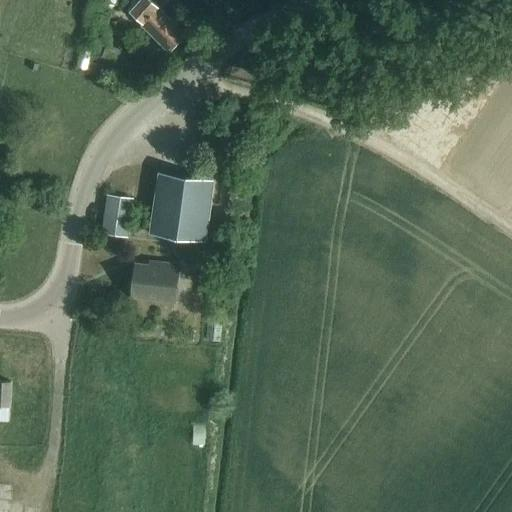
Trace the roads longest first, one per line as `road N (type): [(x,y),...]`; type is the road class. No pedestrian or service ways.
road 1 (tertiary): [(60,322),(77,218),(108,141),(192,70),(320,0)]
road 2 (track): [(192,70),(226,89),(346,127),(511,230)]
